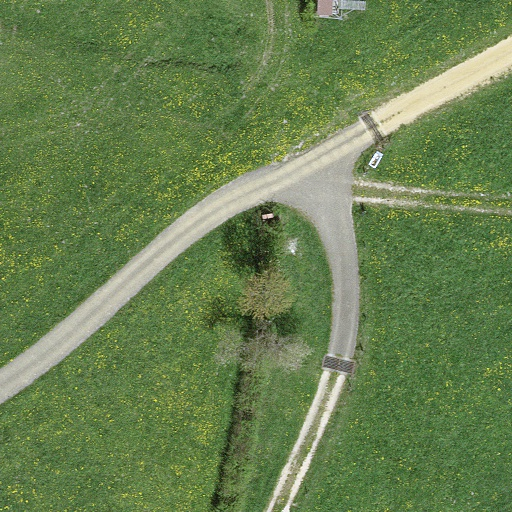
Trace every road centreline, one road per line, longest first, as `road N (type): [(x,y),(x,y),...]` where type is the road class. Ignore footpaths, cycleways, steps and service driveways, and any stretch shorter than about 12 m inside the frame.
road 1 (track): [(306,162),(219,207),(0,390)]
road 2 (track): [(306,162),(336,220),(342,318),(333,374),(275,511)]
road 3 (track): [(511,46),(306,162)]
road 4 (track): [(324,189),(511,208)]
